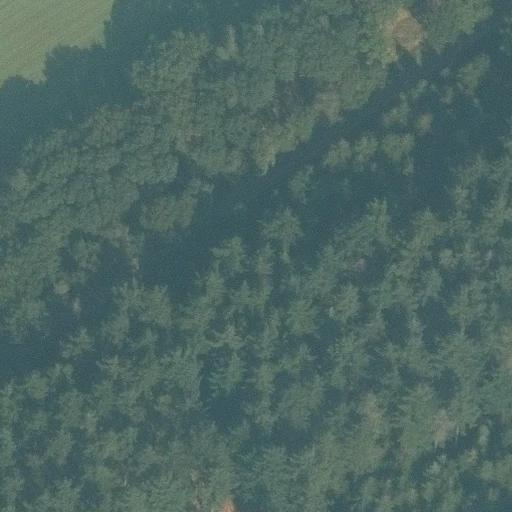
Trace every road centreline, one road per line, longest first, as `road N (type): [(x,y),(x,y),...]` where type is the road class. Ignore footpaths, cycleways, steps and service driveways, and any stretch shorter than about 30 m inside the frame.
road 1 (unclassified): [(0,374),(511,19)]
road 2 (track): [(229,511),(139,282)]
